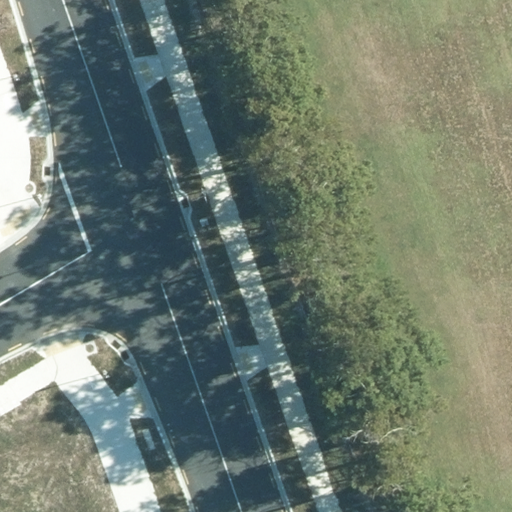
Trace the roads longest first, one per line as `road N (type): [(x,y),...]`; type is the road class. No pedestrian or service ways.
road 1 (residential): [(141,225),(238,511)]
road 2 (residential): [(61,0),(141,225)]
road 3 (residential): [(0,306),(141,225)]
